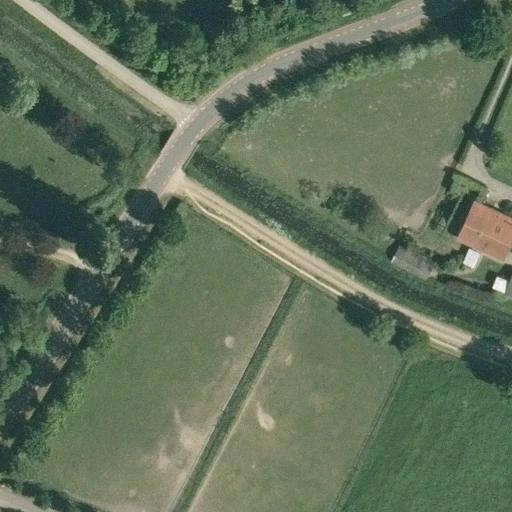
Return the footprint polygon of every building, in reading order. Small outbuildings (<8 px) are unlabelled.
[(484,44),(478,51),(487,58),(493,51),(484,44)] [(503,258),(511,238),(511,217),(474,200),(458,237),(503,258)] [(426,279),(433,264),(435,261),(401,243),(392,260),(426,279)] [(473,266),(480,252),(469,247),(463,261),(473,266)] [(506,290),(510,280),(498,275),(493,285),(506,290)]
